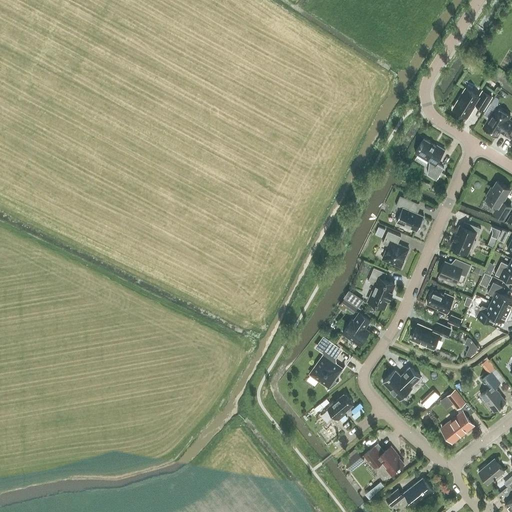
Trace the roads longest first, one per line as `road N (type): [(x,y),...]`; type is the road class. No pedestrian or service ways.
road 1 (unclassified): [(383,410),(364,377),(398,321),(475,145)]
road 2 (unclassified): [(479,0),(425,88),(433,117),(475,145)]
